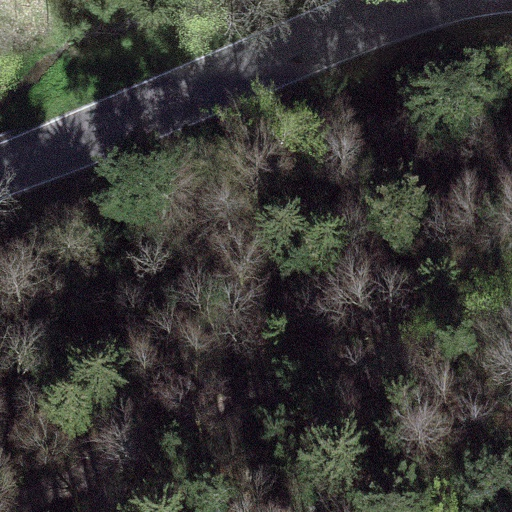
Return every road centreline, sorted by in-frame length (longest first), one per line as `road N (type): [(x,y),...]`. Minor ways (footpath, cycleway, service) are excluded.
road 1 (track): [(511,321),(295,388),(4,511)]
road 2 (tertiary): [(0,167),(335,31),(432,0)]
